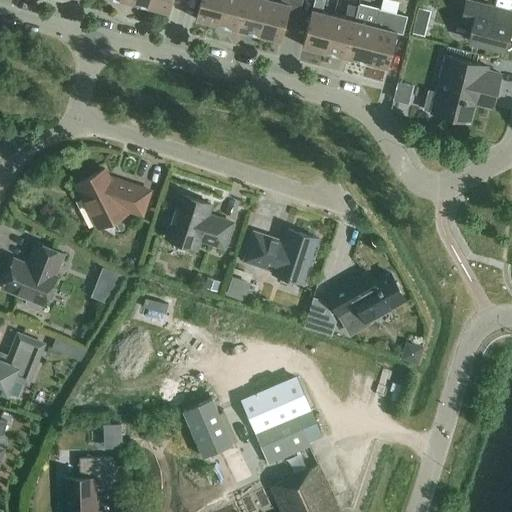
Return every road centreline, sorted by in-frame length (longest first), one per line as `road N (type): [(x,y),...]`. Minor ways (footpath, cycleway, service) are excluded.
road 1 (residential): [(97,39),(352,105),(429,190),(511,158)]
road 2 (residential): [(78,122),(343,207)]
road 3 (tertiary): [(416,511),(466,348),(482,326),(511,317)]
